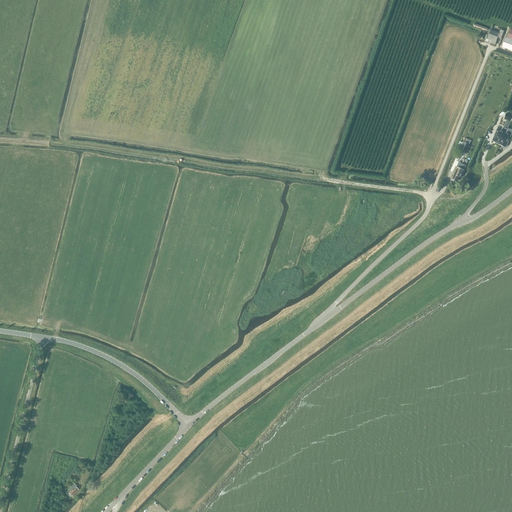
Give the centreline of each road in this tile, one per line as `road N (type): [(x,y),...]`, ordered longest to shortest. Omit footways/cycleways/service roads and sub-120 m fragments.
road 1 (track): [(65,143),(431,198)]
road 2 (tertiary): [(329,314),(511,190)]
road 3 (tertiary): [(189,424),(329,314)]
road 4 (unclassified): [(42,337),(0,510)]
road 5 (unclassified): [(189,424),(116,361),(42,337)]
road 6 (unclassified): [(329,314),(425,214),(433,191)]
road 7 (track): [(72,0),(23,140)]
road 8 (tertiary): [(106,511),(189,424)]
